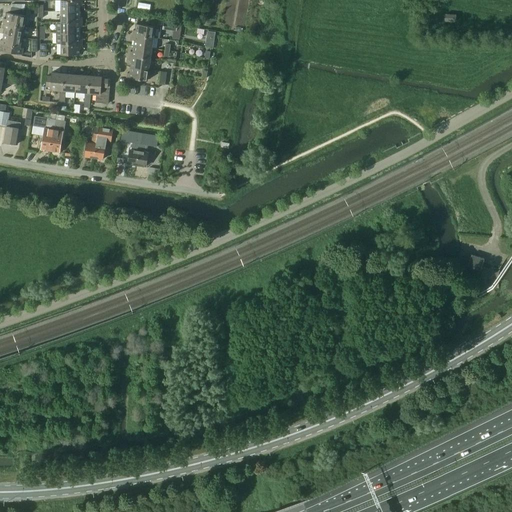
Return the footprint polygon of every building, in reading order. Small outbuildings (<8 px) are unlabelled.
[(60,0),(61,11),(80,11),(79,5),(82,5),(82,0),(81,0),(73,0),(65,0),(60,0)] [(3,23),(24,26),(26,16),(23,15),(24,9),(11,7),(10,13),(8,12),(7,19),(4,18),(3,23)] [(80,17),(80,11),(61,11),(61,21),(82,21),(82,17),(80,17)] [(456,14),(445,14),(445,21),(455,22),(456,14)] [(56,22),(56,33),(80,32),(79,26),(82,26),(82,21),(61,21),(56,22)] [(24,26),(3,23),(2,28),(5,28),(4,34),(22,37),(24,26)] [(164,23),(163,29),(176,31),(176,30),(177,25),(177,24),(164,23)] [(133,34),(153,37),(155,26),(137,24),(136,30),(133,30),(133,34)] [(56,43),(61,43),(82,43),(82,38),(80,39),(80,32),(56,33),(56,43)] [(20,48),(22,37),(4,34),(3,40),(0,39),(0,41),(0,44),(2,45),(1,51),(22,54),(23,48),(20,48)] [(134,40),(134,46),(152,48),(153,37),(133,34),(132,39),(134,40)] [(207,36),(205,47),(213,48),(215,37),(207,36)] [(82,48),(82,43),(61,43),(61,54),(80,54),(80,48),(82,48)] [(152,48),(134,46),(133,51),(130,51),(130,56),(151,59),(152,48)] [(131,67),(149,70),(151,59),(130,56),(129,61),(131,61),(131,67)] [(148,80),(149,70),(131,67),(130,73),(127,72),(127,77),(129,78),(128,84),(141,86),(142,80),(148,80)] [(60,90),(60,92),(63,93),(63,90),(64,73),(51,72),(51,75),(47,75),(46,86),(50,87),(50,89),(60,90)] [(63,90),(63,93),(66,93),(66,91),(75,91),(77,74),(64,73),(63,90)] [(85,92),(85,94),(88,95),(88,93),(89,76),(77,74),(75,91),(85,92)] [(88,93),(91,93),(96,93),(95,102),(109,103),(110,87),(111,79),(109,79),(109,78),(102,78),(102,77),(89,76),(88,93)] [(0,110),(0,124),(7,125),(4,142),(6,142),(7,144),(10,144),(11,143),(18,144),(20,129),(21,122),(9,120),(10,113),(0,110)] [(41,149),(51,151),(55,129),(56,120),(46,118),(35,116),(33,126),(45,128),(41,149)] [(55,129),(51,151),(59,152),(62,138),(63,139),(64,131),(66,121),(56,120),(55,129)] [(93,158),(98,126),(93,125),(93,126),(87,125),(86,132),(92,133),(92,134),(93,134),(91,143),(87,142),(84,156),(93,158)] [(111,142),(113,131),(114,127),(99,125),(99,126),(98,126),(93,158),(103,159),(105,145),(106,141),(111,142)] [(137,165),(142,132),(133,131),(123,129),(121,141),(132,142),(131,149),(130,149),(127,163),(137,165)] [(142,133),(142,132),(137,165),(146,166),(148,152),(147,152),(148,145),(156,146),(158,136),(142,133)] [(485,258),(472,254),(470,258),(470,260),(469,262),(467,266),(480,271),(483,264),(485,258)]
